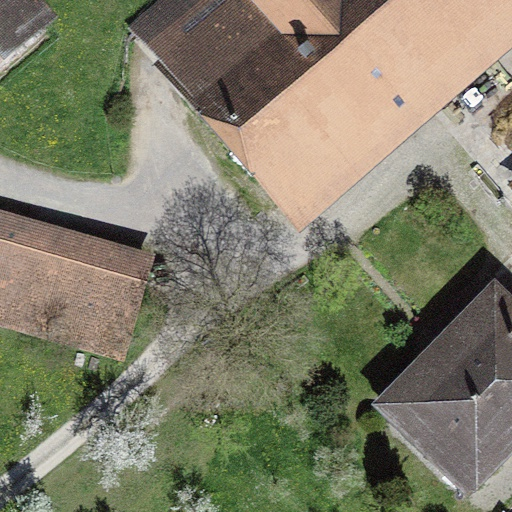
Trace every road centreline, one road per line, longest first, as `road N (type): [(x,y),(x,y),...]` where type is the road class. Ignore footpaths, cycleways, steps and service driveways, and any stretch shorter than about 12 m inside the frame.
road 1 (track): [(511,65),(0,490)]
road 2 (track): [(0,178),(177,223),(203,235),(249,285)]
road 3 (track): [(157,218),(167,87)]
